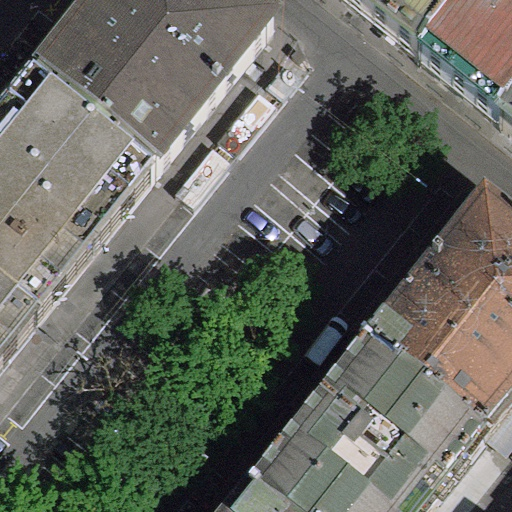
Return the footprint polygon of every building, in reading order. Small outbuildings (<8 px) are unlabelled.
[(106,0),(99,9),(30,95),(155,195),(280,39),(230,0),(106,0)] [(337,0),(438,79),(501,0),(337,0)] [(511,0),(501,0),(438,79),(511,138),(511,0)] [(155,195),(30,95),(0,132),(0,312),(37,342),(155,195)] [(359,360),(484,460),(511,426),(511,228),(484,206),(359,360)] [(0,388),(37,342),(0,312),(0,388)] [(359,360),(242,504),(251,511),(442,511),(484,460),(359,360)]
